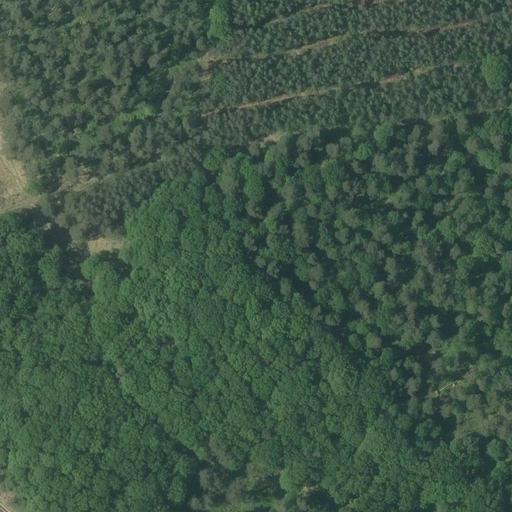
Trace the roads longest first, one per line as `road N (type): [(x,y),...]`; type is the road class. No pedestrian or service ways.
road 1 (track): [(0,210),(195,143)]
road 2 (track): [(195,143),(196,0)]
